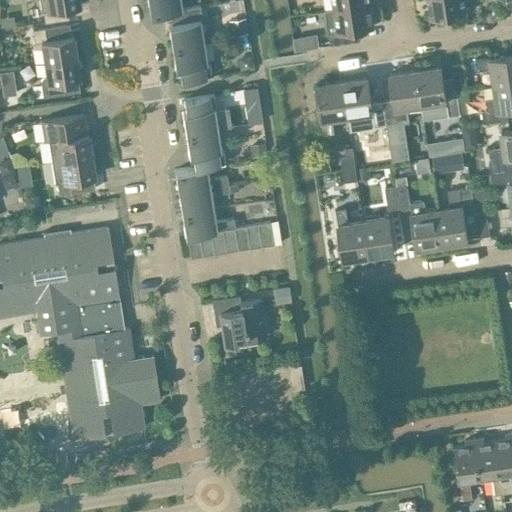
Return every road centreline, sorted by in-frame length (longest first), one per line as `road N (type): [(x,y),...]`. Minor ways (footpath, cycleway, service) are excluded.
road 1 (residential): [(212,492),(151,162),(158,90),(128,29),(124,0)]
road 2 (residential): [(212,492),(20,511)]
road 3 (residential): [(352,279),(511,256)]
